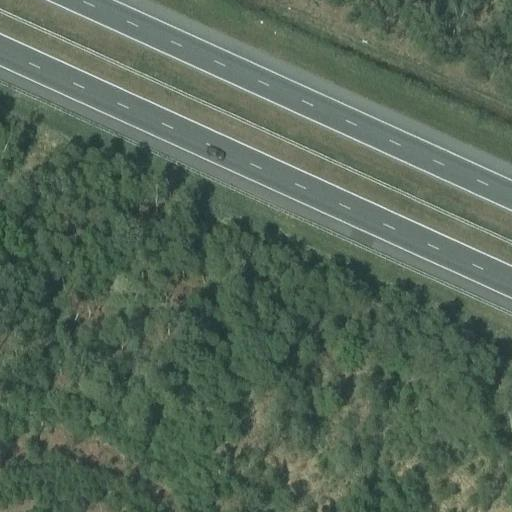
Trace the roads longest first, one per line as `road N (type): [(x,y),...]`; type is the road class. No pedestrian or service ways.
road 1 (motorway): [(0,47),(511,277)]
road 2 (motorway): [(511,188),(96,0)]
